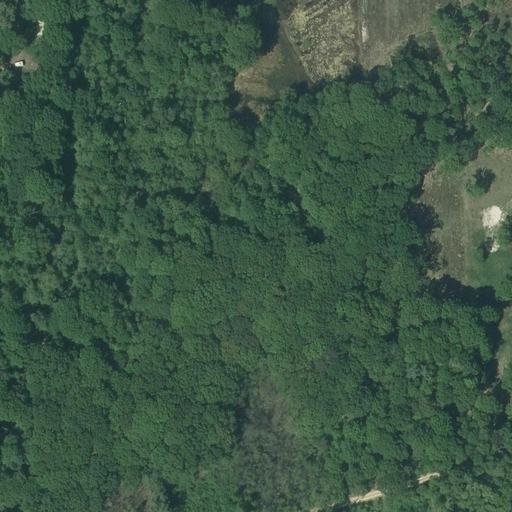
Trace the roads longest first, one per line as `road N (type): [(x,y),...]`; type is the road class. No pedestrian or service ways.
road 1 (track): [(314,511),(511,448)]
road 2 (track): [(77,301),(244,228)]
road 3 (track): [(41,511),(0,370)]
